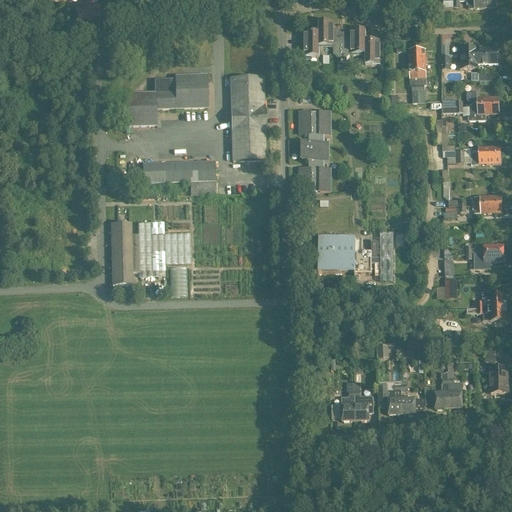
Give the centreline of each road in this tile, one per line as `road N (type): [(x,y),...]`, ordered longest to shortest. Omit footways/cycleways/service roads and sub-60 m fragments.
road 1 (residential): [(280,19),(284,298),(117,306),(101,287)]
road 2 (track): [(423,115),(431,279),(424,298),(404,314),(284,298)]
road 3 (residential): [(101,287),(95,46)]
road 4 (residential): [(511,28),(394,33),(330,7),(280,19)]
road 5 (residential): [(327,441),(511,423)]
road 6 (residential): [(247,0),(133,38)]
